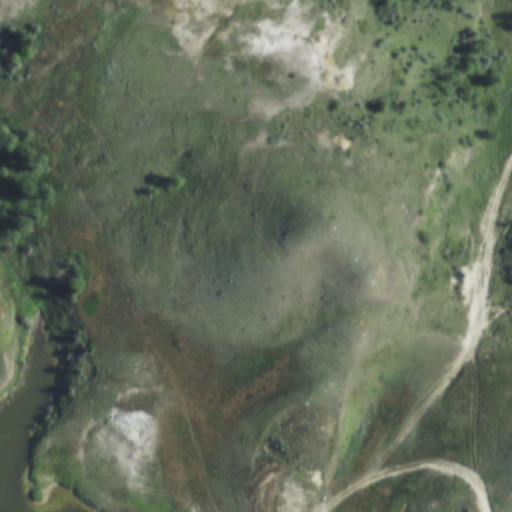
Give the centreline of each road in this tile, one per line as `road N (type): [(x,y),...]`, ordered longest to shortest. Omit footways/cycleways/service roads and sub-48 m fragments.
road 1 (track): [(488,511),(468,472),(480,410),(481,285),(511,160)]
road 2 (track): [(330,511),(357,487),(426,464),(468,472)]
